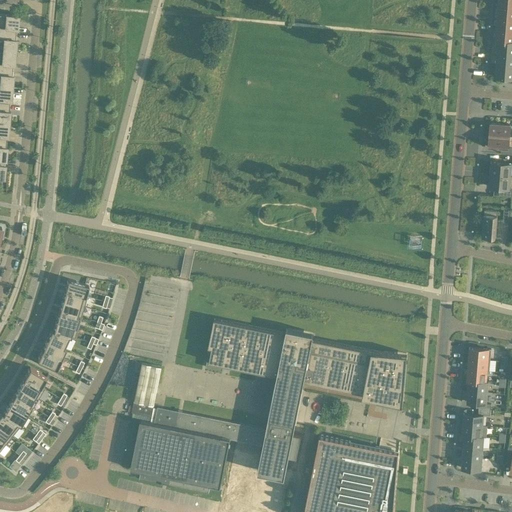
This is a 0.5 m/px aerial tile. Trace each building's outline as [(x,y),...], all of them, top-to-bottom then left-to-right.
[(511,4),(498,4),(497,16),(511,16),(511,4)] [(0,12),(0,31),(16,33),(18,14),(0,12)] [(511,16),(497,16),(496,28),(511,28),(511,16)] [(511,40),(511,28),(496,28),(495,40),(511,40)] [(16,33),(0,31),(0,49),(15,51),(16,33)] [(511,53),(511,40),(495,40),(498,40),(497,52),(511,53)] [(0,49),(0,67),(13,69),(15,51),(0,49)] [(511,65),(511,53),(497,52),(496,64),(511,65)] [(511,65),(496,64),(495,76),(511,77),(511,65)] [(13,69),(0,67),(0,85),(11,87),(13,69)] [(11,87),(0,85),(0,103),(10,104),(11,87)] [(0,103),(0,121),(8,122),(10,104),(0,103)] [(0,121),(0,139),(7,140),(8,122),(0,121)] [(489,134),(509,136),(510,124),(490,123),(489,134)] [(509,136),(489,134),(488,146),(501,147),(500,153),(511,154),(511,148),(508,148),(509,136)] [(490,174),(511,175),(510,175),(511,163),(491,161),(490,174)] [(511,175),(490,174),(489,186),(500,187),(499,195),(511,196),(511,175)] [(484,209),(482,236),(495,237),(497,210),(484,209)] [(67,278),(64,290),(65,290),(65,289),(82,294),(86,284),(67,278)] [(65,290),(62,300),(79,305),(82,294),(65,289),(65,290)] [(62,300),(59,310),(76,315),(79,305),(62,300)] [(59,310),(56,320),(73,326),(76,315),(59,310)] [(265,428),(262,444),(257,470),(284,476),(286,465),(288,455),(296,456),(301,434),(293,432),(303,380),(372,394),(372,392),(402,398),(405,358),(383,353),(383,352),(372,350),(214,318),(208,346),(209,346),(205,366),(222,369),(223,364),(277,374),(266,428),(265,428)] [(53,330),(52,331),(53,331),(68,335),(68,336),(70,336),(73,326),(56,320),(53,330)] [(51,329),(46,339),(63,347),(68,336),(68,335),(53,331),(52,331),(53,330),(51,329)] [(46,339),(41,349),(58,357),(63,347),(46,339)] [(469,346),(468,358),(490,359),(491,348),(469,346)] [(41,349),(36,359),(54,367),(58,357),(41,349)] [(487,370),(487,371),(489,371),(490,359),(468,358),(467,369),(487,370)] [(142,362),(134,400),(131,412),(132,412),(131,417),(140,419),(148,421),(149,415),(151,416),(161,366),(142,362)] [(29,367),(23,377),(24,377),(40,386),(45,376),(29,367)] [(466,380),(468,380),(486,381),(486,380),(487,371),(487,370),(467,369),(466,380)] [(24,377),(18,386),(34,395),(40,386),(24,377)] [(467,390),(487,392),(488,381),(486,380),(486,381),(468,380),(467,390)] [(18,386),(13,395),(29,405),(34,395),(18,386)] [(479,402),(478,408),(490,409),(491,403),(486,403),(487,392),(467,390),(467,401),(479,402)] [(13,395),(8,405),(23,414),(29,405),(13,395)] [(2,413),(2,414),(16,422),(16,423),(17,424),(23,414),(8,405),(2,413)] [(230,438),(262,444),(265,428),(157,406),(154,422),(140,419),(130,468),(140,470),(139,478),(209,492),(209,491),(210,484),(220,486),(230,438)] [(464,412),(463,423),(482,425),(483,414),(490,415),(490,409),(478,408),(478,413),(464,412)] [(1,412),(0,413),(0,426),(8,432),(16,423),(16,422),(2,414),(2,413),(1,412)] [(462,435),(464,435),(483,436),(483,437),(486,437),(487,425),(482,425),(463,423),(462,435)] [(0,439),(1,441),(8,432),(0,426),(0,439)] [(319,434),(303,511),(393,511),(399,450),(319,434)] [(463,446),(482,447),(483,437),(483,436),(464,435),(463,446)] [(462,456),(481,458),(482,447),(463,446),(462,456)] [(480,469),(481,458),(462,456),(461,467),(480,469)] [(271,488),(253,484),(254,478),(235,474),(227,511),(230,511),(278,511),(285,484),(272,482),(271,488)]
